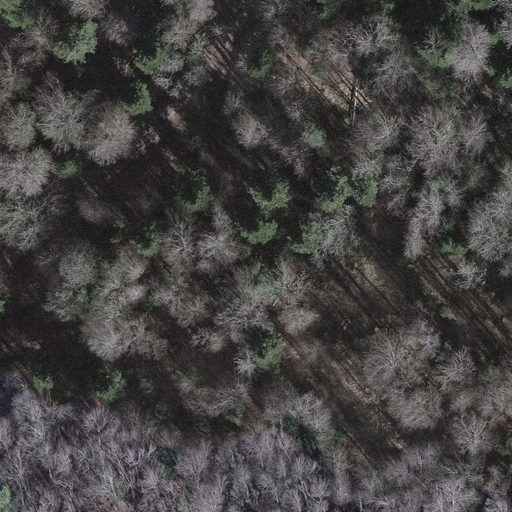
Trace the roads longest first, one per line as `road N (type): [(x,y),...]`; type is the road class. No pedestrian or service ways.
road 1 (track): [(0,263),(179,112),(252,0)]
road 2 (track): [(383,458),(511,398)]
